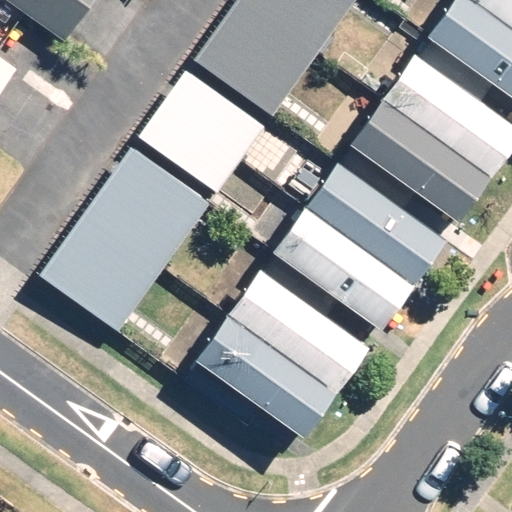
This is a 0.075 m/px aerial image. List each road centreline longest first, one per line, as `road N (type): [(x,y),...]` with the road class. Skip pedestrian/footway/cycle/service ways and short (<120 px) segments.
road 1 (residential): [(196,511),(0,366)]
road 2 (residential): [(511,343),(377,511)]
